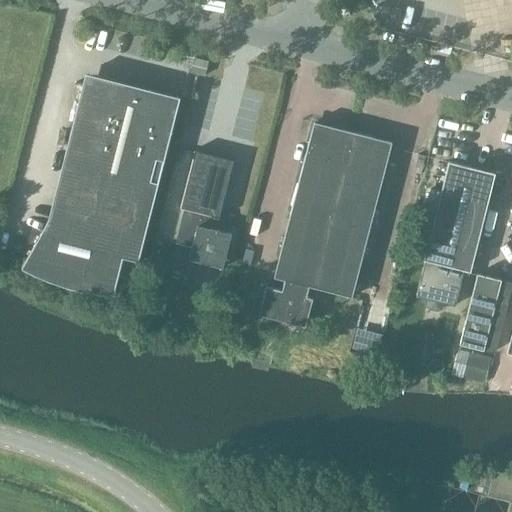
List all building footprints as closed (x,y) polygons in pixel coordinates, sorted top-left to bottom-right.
[(205,77),(208,62),(195,59),(192,73),(205,77)] [(146,98),(137,96),(138,92),(129,89),(119,87),(108,85),(101,85),(94,84),(87,84),(84,84),(83,99),(52,223),(48,222),(42,232),(32,226),(29,243),(35,245),(25,263),(25,264),(29,259),(36,263),(45,268),(55,273),(62,276),(68,278),(78,282),(85,284),(96,286),(103,287),(110,289),(117,289),(121,275),(133,283),(180,98),(148,90),(146,98)] [(352,298),(391,143),(314,123),(274,278),(284,281),(282,291),(266,287),(259,315),(278,320),(279,317),(306,324),(313,299),(306,297),(309,287),(352,298)] [(223,268),(223,267),(231,234),(216,230),(234,161),(195,151),(180,209),(184,209),(176,243),(192,247),(189,260),(223,268)] [(471,272),(496,173),(448,162),(423,260),(425,261),(416,296),(427,299),(426,302),(426,304),(427,306),(428,308),(430,310),(434,310),(437,311),(439,310),(443,308),(444,306),(445,304),(455,306),(464,271),(471,272)] [(483,350),(501,280),(477,274),(459,344),(483,350)] [(458,351),(451,375),(485,384),(491,359),(458,351)]
